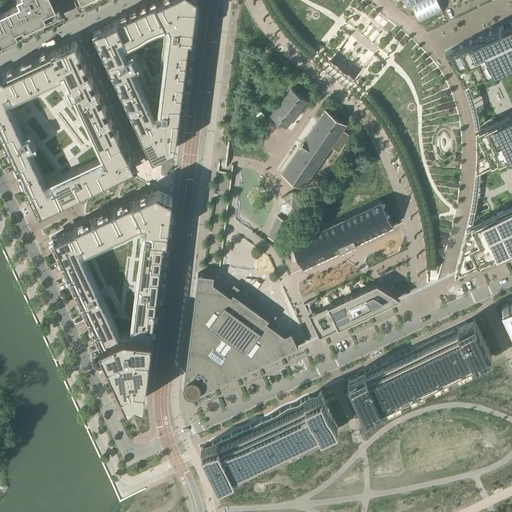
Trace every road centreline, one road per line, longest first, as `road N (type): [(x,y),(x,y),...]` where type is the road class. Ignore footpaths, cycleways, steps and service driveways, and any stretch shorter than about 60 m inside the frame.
road 1 (residential): [(0,183),(130,448),(141,453),(167,441)]
road 2 (unclassified): [(167,441),(418,322)]
road 3 (unknown): [(302,284),(325,256),(406,224)]
